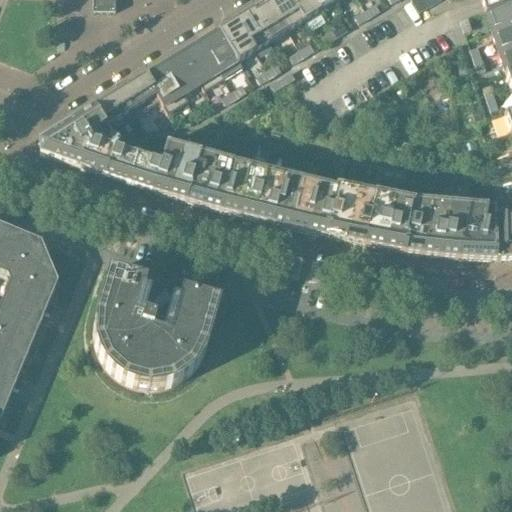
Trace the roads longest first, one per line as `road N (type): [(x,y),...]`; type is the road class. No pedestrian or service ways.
road 1 (residential): [(511,306),(304,271),(0,178)]
road 2 (residential): [(226,0),(47,109),(0,99)]
